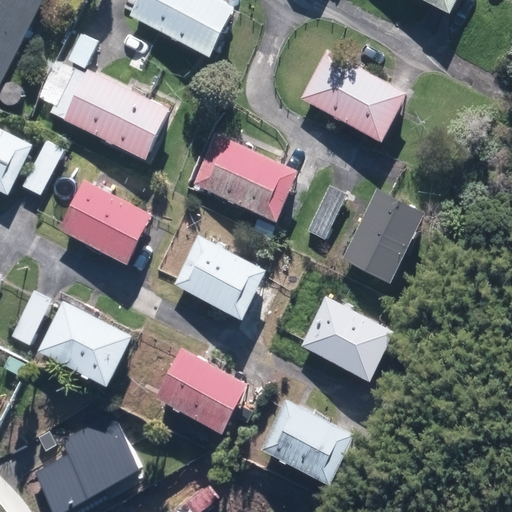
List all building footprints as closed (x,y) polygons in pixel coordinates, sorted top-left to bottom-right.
[(0,0),(0,85),(8,90),(52,0),(0,0)] [(146,0),(138,17),(226,60),(250,12),(226,0),(146,0)] [(413,0),(449,19),(459,0),(413,0)] [(310,99),(397,144),(420,98),(334,53),(310,99)] [(56,113),(161,162),(184,113),(98,72),(94,80),(76,71),(56,113)] [(0,186),(18,196),(43,149),(0,126),(0,186)] [(201,182),(292,223),(313,175),(223,134),(201,182)] [(31,187),(48,195),(71,151),(54,143),(31,187)] [(71,230),(143,266),(166,218),(94,183),(71,230)] [(312,231),(331,240),(353,195),(334,186),(312,231)] [(342,260),(394,284),(426,216),(374,191),(342,260)] [(171,284),(240,318),(264,271),(195,237),(171,284)] [(54,299),(34,289),(11,336),(31,346),(54,299)] [(301,346),(375,384),(399,336),(324,299),(301,346)] [(37,350),(111,387),(135,338),(61,301),(37,350)] [(154,398),(221,432),(246,382),(179,349),(154,398)] [(260,448),(335,485),(359,435),(284,399),(260,448)] [(32,477),(52,511),(64,511),(140,468),(109,415),(64,441),(71,454),(32,477)]
